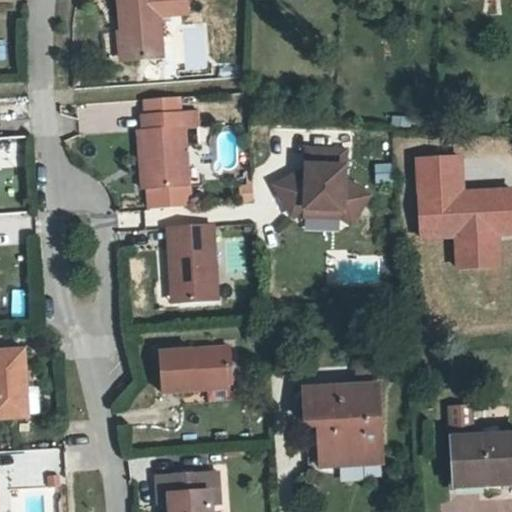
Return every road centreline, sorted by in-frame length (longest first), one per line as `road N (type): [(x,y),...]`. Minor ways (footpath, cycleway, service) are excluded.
road 1 (residential): [(89,374),(106,318),(100,206),(48,169)]
road 2 (residential): [(89,374),(59,311),(48,169)]
road 3 (residential): [(48,169),(38,46),(44,0)]
road 4 (residential): [(112,511),(89,374)]
